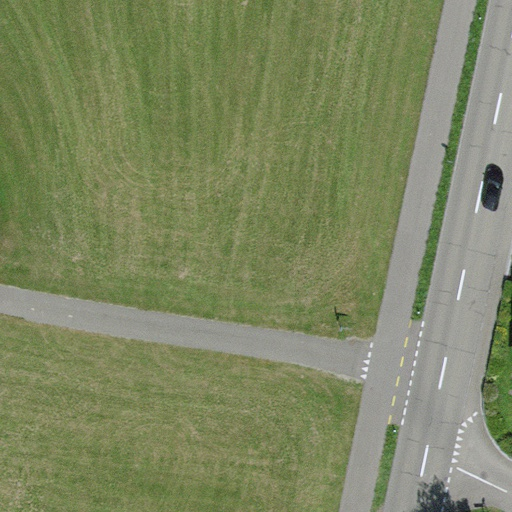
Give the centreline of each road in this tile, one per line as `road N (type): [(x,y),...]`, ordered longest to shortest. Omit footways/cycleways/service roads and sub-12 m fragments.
road 1 (residential): [(444,374),(0,292)]
road 2 (secondary): [(444,374),(511,48)]
